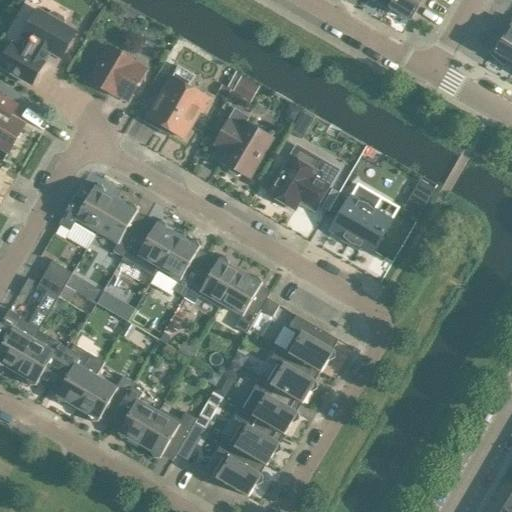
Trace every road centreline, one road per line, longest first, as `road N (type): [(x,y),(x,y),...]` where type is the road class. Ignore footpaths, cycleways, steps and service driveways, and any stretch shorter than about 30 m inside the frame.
road 1 (residential): [(0,276),(82,138),(382,316)]
road 2 (residential): [(274,511),(382,316)]
road 3 (residential): [(192,511),(0,400)]
road 4 (residential): [(426,67),(309,0)]
road 5 (residential): [(447,511),(511,403)]
